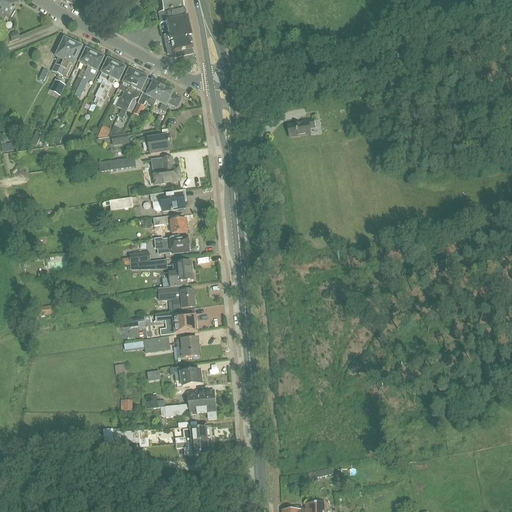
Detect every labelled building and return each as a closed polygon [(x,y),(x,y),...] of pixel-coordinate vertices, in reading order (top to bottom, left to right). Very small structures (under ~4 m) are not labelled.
[(9,0),(7,0),(0,11),(0,21),(4,15),(10,19),(15,11),(13,10),(17,4),(16,4),(17,3),(12,0),(11,0),(11,1),(9,0)] [(180,0),(160,0),(163,12),(166,23),(172,22),(170,11),(183,8),(180,0)] [(183,8),(170,11),(172,22),(166,23),(168,35),(163,36),(167,55),(192,50),(189,37),(190,37),(186,18),(185,18),(183,8)] [(11,33),(11,35),(9,36),(11,42),(19,39),(16,31),(11,33)] [(52,72),(58,75),(62,68),(61,68),(64,62),(65,62),(74,43),(72,43),(73,42),(68,39),(67,40),(65,39),(56,58),(58,59),(52,72)] [(76,44),(74,43),(65,62),(64,62),(61,68),(62,68),(58,75),(68,80),(83,48),(81,47),(82,46),(77,43),(76,44)] [(83,80),(96,53),(91,50),(90,51),(86,49),(79,64),(84,66),(78,78),(83,80)] [(96,53),(83,80),(76,95),(81,97),(93,72),(97,73),(104,58),(100,56),(101,55),(96,53)] [(94,103),(98,105),(118,63),(113,61),(112,62),(108,60),(99,79),(103,81),(95,97),(97,98),(94,103)] [(101,109),(109,93),(115,80),(119,83),(126,69),(122,67),(122,65),(118,63),(98,105),(97,107),(101,109)] [(49,72),(44,70),(39,79),(44,81),(49,72)] [(130,70),(123,84),(119,91),(124,93),(117,108),(122,110),(139,75),(135,73),(135,72),(131,70),(131,71),(130,70)] [(139,75),(122,110),(119,116),(124,118),(130,105),(132,100),(139,98),(148,79),(147,79),(147,77),(144,76),(143,77),(139,75)] [(154,107),(157,101),(164,87),(159,84),(158,84),(154,83),(147,96),(143,94),(137,105),(138,106),(134,115),(140,118),(144,109),(143,108),(146,104),(147,104),(147,106),(151,108),(154,107)] [(170,89),(164,87),(157,101),(163,104),(160,110),(166,113),(170,105),(177,109),(182,99),(176,96),(176,95),(173,93),(170,91),(170,89)] [(371,114),(363,116),(366,127),(374,124),(371,114)] [(301,125),(288,127),(290,138),(310,135),(309,129),(314,128),(313,120),(301,122),(301,125)] [(104,127),(99,137),(107,137),(111,130),(104,127)] [(110,137),(120,137),(123,131),(115,127),(110,137)] [(53,142),(59,145),(64,134),(59,131),(53,142)] [(30,145),(36,147),(42,135),(36,132),(30,145)] [(0,146),(1,152),(14,151),(13,144),(6,145),(5,134),(1,134),(3,146),(0,146)] [(113,139),(113,143),(114,145),(129,143),(128,137),(113,139)] [(149,155),(170,152),(169,145),(170,144),(169,137),(160,138),(160,137),(148,139),(147,139),(146,138),(139,139),(140,143),(143,145),(144,151),(149,151),(149,155)] [(161,159),(161,160),(151,161),(152,168),(157,167),(157,171),(152,172),(154,185),(181,181),(179,168),(174,169),(172,158),(161,159)] [(134,159),(99,164),(100,173),(136,168),(134,159)] [(162,213),(184,209),(182,195),(174,197),(174,195),(158,197),(158,196),(149,197),(150,203),(160,201),(162,213)] [(109,201),(110,203),(111,211),(134,208),(132,198),(109,201)] [(186,220),(183,220),(182,215),(153,219),(154,226),(162,225),(163,236),(188,233),(186,220)] [(188,243),(188,237),(155,241),(156,251),(157,251),(158,257),(161,257),(161,255),(190,252),(189,243),(188,243)] [(149,253),(129,256),(130,259),(130,265),(151,262),(149,253)] [(151,262),(130,265),(131,271),(145,271),(145,270),(154,269),(154,270),(167,270),(167,266),(167,260),(151,262)] [(169,275),(170,288),(181,287),(180,282),(192,281),(190,263),(176,265),(176,266),(172,266),(173,272),(177,271),(177,275),(169,275)] [(194,295),(193,295),(193,292),(181,293),(181,287),(170,288),(170,289),(169,289),(169,290),(158,291),(159,302),(173,301),(174,312),(172,312),(172,313),(183,312),(183,310),(194,309),(194,300),(195,300),(194,295)] [(54,307),(36,309),(37,317),(55,315),(54,307)] [(174,334),(174,336),(197,334),(195,316),(173,319),(173,321),(170,322),(169,314),(155,316),(156,325),(165,324),(166,335),(174,334)] [(144,341),(144,342),(145,353),(169,350),(168,342),(169,342),(168,337),(144,341)] [(199,358),(199,352),(198,340),(182,341),(182,342),(177,342),(177,348),(182,348),(183,359),(199,358)] [(115,366),(116,376),(125,375),(124,365),(115,366)] [(200,371),(195,372),(186,373),(185,367),(171,369),(171,370),(174,369),(176,382),(181,382),(182,387),(174,389),(202,385),(200,371)] [(188,394),(189,405),(215,402),(214,391),(188,394)] [(146,400),(146,404),(146,408),(146,410),(158,409),(157,403),(156,396),(146,397),(146,400)] [(132,401),(121,401),(121,411),(132,412),(132,401)] [(216,413),(215,402),(189,405),(168,407),(165,408),(166,418),(180,416),(186,409),(189,408),(190,416),(208,414),(208,421),(216,420),(216,413)] [(176,445),(208,442),(207,429),(185,431),(185,439),(176,440),(176,445)] [(132,444),(132,432),(112,433),(112,431),(105,431),(105,445),(132,444)] [(148,431),(132,432),(132,444),(140,444),(140,448),(149,448),(148,431)] [(209,455),(208,442),(176,445),(177,450),(186,449),(187,457),(209,455)] [(317,472),(318,478),(331,476),(330,470),(317,472)]
